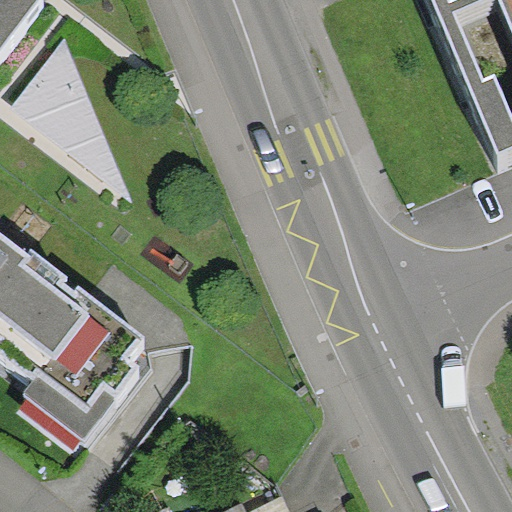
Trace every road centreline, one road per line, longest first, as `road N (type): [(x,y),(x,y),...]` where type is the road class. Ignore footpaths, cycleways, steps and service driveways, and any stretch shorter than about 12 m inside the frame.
road 1 (primary): [(373,323),(232,0)]
road 2 (primary): [(477,511),(373,323)]
road 3 (residential): [(373,323),(511,265)]
